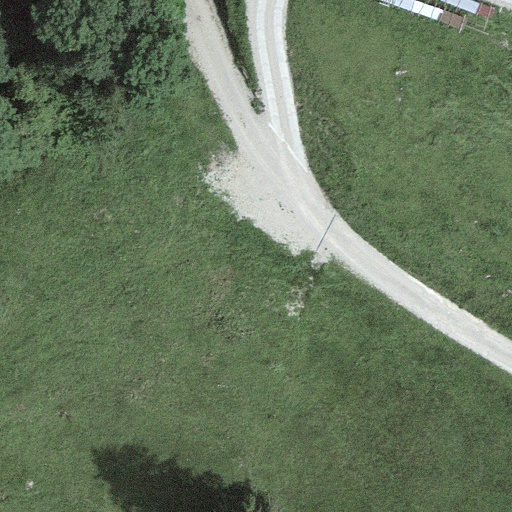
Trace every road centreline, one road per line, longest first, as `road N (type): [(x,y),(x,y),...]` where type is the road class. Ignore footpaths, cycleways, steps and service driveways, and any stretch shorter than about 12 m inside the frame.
road 1 (track): [(511,354),(431,307),(293,200),(187,0)]
road 2 (track): [(293,200),(268,58),(282,0)]
